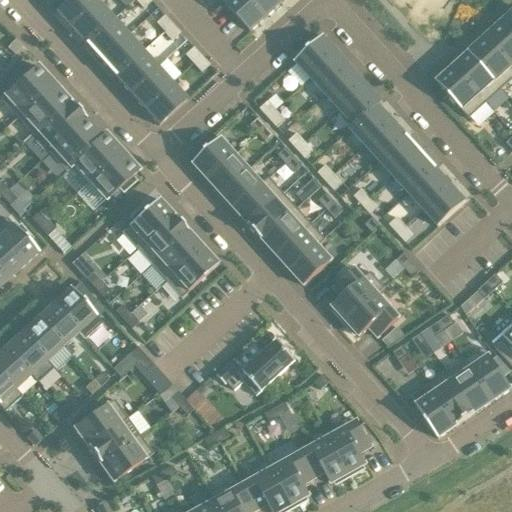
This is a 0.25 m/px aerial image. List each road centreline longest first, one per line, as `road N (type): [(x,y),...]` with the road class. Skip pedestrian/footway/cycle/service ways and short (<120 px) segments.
road 1 (residential): [(157,153),(430,461)]
road 2 (residential): [(328,0),(511,205)]
road 3 (residential): [(157,153),(326,0)]
road 4 (residential): [(17,0),(157,153)]
